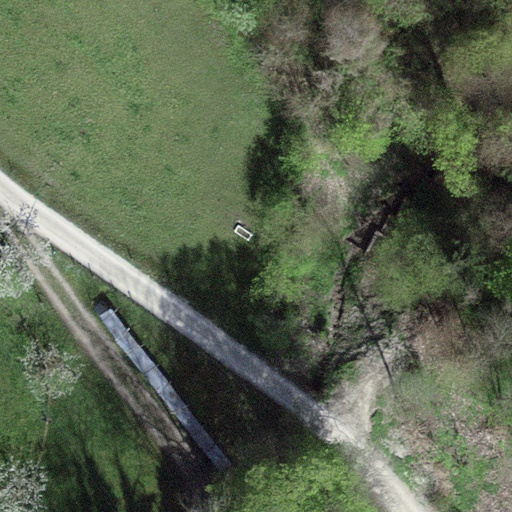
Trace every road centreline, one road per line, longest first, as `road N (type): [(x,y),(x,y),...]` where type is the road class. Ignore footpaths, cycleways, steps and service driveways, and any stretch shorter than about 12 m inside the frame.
road 1 (track): [(407,511),(299,402),(0,188)]
road 2 (track): [(215,511),(198,463),(140,398),(0,203)]
